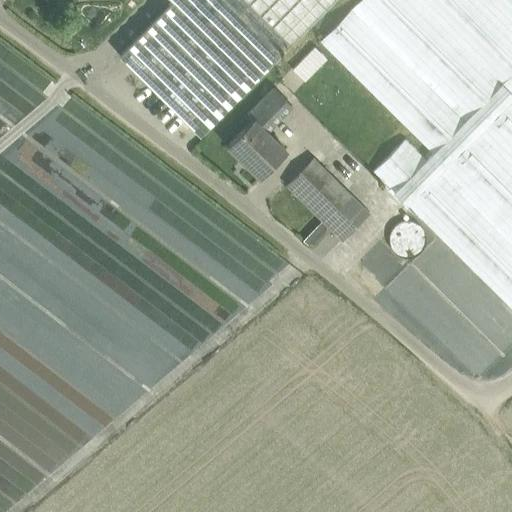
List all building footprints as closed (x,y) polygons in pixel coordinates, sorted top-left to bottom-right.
[(290,43),(245,0),(173,0),(119,54),(200,134),(290,43)] [(245,0),(290,43),(332,0),(245,0)] [(502,83),(418,0),(358,0),(351,8),(465,120),(502,83)] [(511,0),(418,0),(502,83),(511,92),(511,0)] [(465,120),(351,8),(319,40),(432,153),(465,120)] [(406,138),(313,46),(281,79),(373,170),(390,154),(406,138)] [(411,175),(394,192),(394,191),(394,192),(407,204),(511,99),(511,92),(502,83),(465,120),(432,153),(427,159),(411,175)] [(274,86),(247,113),(253,119),(254,118),(267,130),(292,105),(274,86)] [(511,99),(407,204),(511,309),(511,99)] [(253,119),(229,143),(261,175),(286,149),(267,130),(254,118),(253,119)] [(427,159),(406,138),(390,154),(411,175),(427,159)] [(411,175),(390,154),(373,170),(394,192),(394,191),(394,192),(411,175)] [(331,174),(313,156),(286,184),(296,193),(306,182),(315,191),(331,174)] [(331,174),(315,191),(325,200),(341,184),(331,174)] [(315,191),(306,182),(296,193),(324,221),(335,211),(325,200),(315,191)] [(341,184),(325,200),(335,211),(351,194),(341,184)] [(335,211),(324,221),(342,239),(369,212),(351,194),(335,211)] [(413,246),(419,245),(418,219),(388,221),(390,252),(404,251),(404,262),(414,262),(413,246)] [(323,255),(338,239),(328,229),(313,245),(323,255)]
